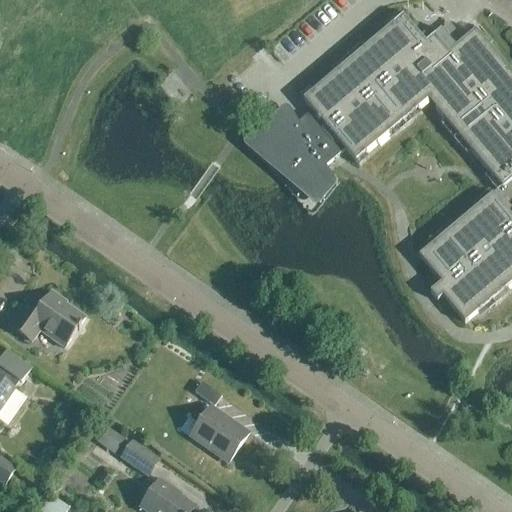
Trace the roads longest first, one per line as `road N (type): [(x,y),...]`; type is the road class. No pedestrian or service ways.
road 1 (residential): [(346,414),(22,184)]
road 2 (residential): [(492,511),(346,414)]
road 3 (residential): [(276,511),(346,414)]
